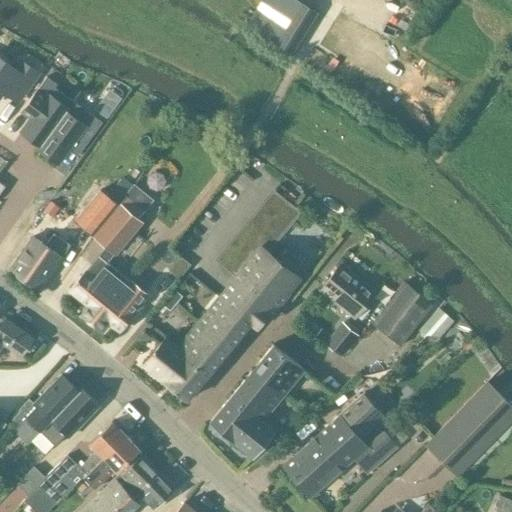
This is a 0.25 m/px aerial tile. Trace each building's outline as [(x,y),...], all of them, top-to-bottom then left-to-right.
[(291,53),(317,12),(297,0),(261,0),(246,25),(291,53)] [(0,97),(4,100),(22,74),(0,61),(0,97)] [(36,111),(19,133),(39,148),(72,101),(54,88),(57,84),(46,76),(26,104),(36,111)] [(110,89),(96,109),(107,117),(121,98),(110,89)] [(39,148),(38,150),(41,152),(39,155),(52,163),(53,161),(57,163),(66,151),(72,143),(82,150),(102,122),(72,101),(39,148)] [(101,189),(79,221),(94,232),(115,200),(101,189)] [(51,201),(44,211),(50,216),(58,206),(51,201)] [(120,205),(94,236),(115,254),(120,248),(130,256),(143,239),(134,232),(141,222),(120,205)] [(293,206),(287,212),(295,219),(300,212),(293,206)] [(287,212),(282,219),(290,225),(295,219),(287,212)] [(282,219),(277,225),(284,232),(289,227),(290,225),(282,219)] [(277,225),(271,232),(279,238),(284,232),(277,225)] [(271,232),(266,239),(274,245),(279,238),(271,232)] [(53,234),(45,246),(32,236),(18,257),(16,255),(11,262),(14,263),(9,270),(37,290),(69,245),(53,234)] [(266,239),(261,245),(269,251),(274,245),(266,239)] [(231,281),(218,298),(248,323),(251,325),(251,324),(257,329),(270,313),(271,314),(275,309),(301,278),(293,272),(276,258),(269,251),(261,245),(235,277),(231,281)] [(136,286),(124,276),(99,256),(70,291),(87,305),(80,314),(102,332),(109,324),(119,332),(147,296),(136,286)] [(180,257),(174,264),(184,271),(190,264),(180,257)] [(174,264),(169,270),(178,278),(184,271),(174,264)] [(375,291),(341,264),(320,290),(354,317),(375,291)] [(403,282),(371,323),(400,346),(432,305),(403,282)] [(173,288),(167,295),(176,303),(182,296),(173,288)] [(167,295),(160,303),(169,311),(176,303),(167,295)] [(218,298),(198,323),(228,348),(248,323),(218,298)] [(433,308),(419,331),(438,342),(451,319),(433,308)] [(305,332),(313,322),(304,315),(296,325),(305,332)] [(0,346),(3,342),(20,355),(33,338),(5,317),(0,324),(0,346)] [(198,323),(178,347),(208,372),(228,348),(198,323)] [(326,344),(339,355),(356,334),(343,323),(326,344)] [(208,372),(178,347),(165,337),(142,365),(186,400),(208,372)] [(273,344),(252,369),(283,395),(304,369),(273,344)] [(252,369),(231,395),(263,421),(283,395),(252,369)] [(36,407),(25,418),(39,432),(72,398),(69,396),(76,388),(61,374),(33,403),(36,407)] [(457,476),(511,419),(511,405),(487,381),(424,445),(457,476)] [(72,398),(39,432),(52,445),(53,446),(65,434),(68,437),(98,405),(81,388),(78,386),(76,388),(69,396),(72,398)] [(338,415),(282,465),(298,483),(312,471),(310,468),(326,453),(330,457),(356,435),(364,444),(389,422),(381,413),(380,413),(364,394),(362,392),(337,415),(338,415)] [(275,431),(263,421),(231,395),(209,422),(253,458),(275,431)] [(89,443),(96,450),(80,467),(86,473),(125,436),(111,421),(89,443)] [(365,446),(352,458),(367,475),(398,447),(397,445),(384,431),(366,447),(365,446)] [(312,471),(298,483),(310,496),(352,458),(365,446),(366,446),(365,445),(364,444),(356,435),(330,457),(326,453),(310,468),(312,471)] [(111,476),(117,471),(139,449),(125,436),(86,473),(82,477),(83,477),(94,489),(109,474),(111,476)] [(55,505),(83,477),(82,477),(86,473),(80,467),(68,455),(37,485),(55,505)] [(138,493),(159,473),(141,455),(121,475),(138,493)] [(174,488),(159,473),(138,493),(153,508),(174,488)] [(114,480),(81,511),(130,511),(138,505),(114,480)] [(491,511),(511,511),(511,501),(499,496),(491,511)] [(196,511),(184,502),(175,511),(196,511)]
